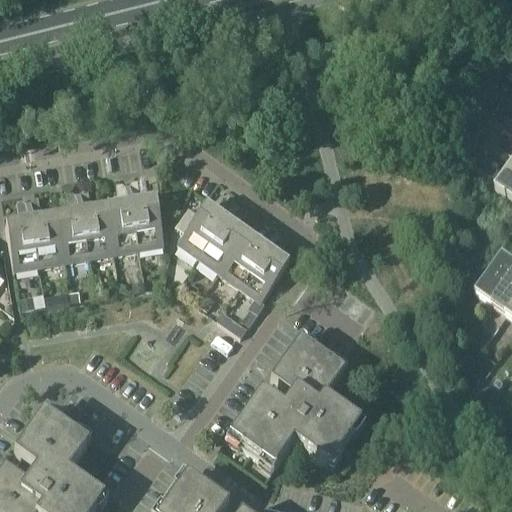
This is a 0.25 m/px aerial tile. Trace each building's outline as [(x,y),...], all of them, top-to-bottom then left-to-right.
[(498,195),(497,196),(511,206),(511,183),(509,181),(498,196),(498,195)] [(119,211),(104,214),(112,261),(163,252),(155,205),(140,208),(137,186),(131,187),(129,190),(131,204),(127,205),(124,191),(121,189),(115,190),(119,211)] [(69,220),(54,222),(62,269),(112,261),(104,214),(91,216),(87,194),(81,195),(79,199),(81,212),(77,213),(75,199),(71,197),(66,198),(69,220)] [(184,240),(177,250),(219,280),(247,241),(235,232),(247,214),(242,211),(239,212),(230,223),(227,220),(235,209),(234,205),(229,202),(217,220),(205,211),(198,221),(184,240)] [(20,228),(5,231),(13,278),(62,269),(54,222),(41,224),(38,203),(32,204),(29,207),(32,221),(27,221),(25,208),(22,205),(16,206),(20,228)] [(247,241),(219,280),(254,305),(248,313),(258,319),(265,309),(262,307),(273,291),(288,270),(276,262),(288,244),(284,240),(280,241),(272,252),(268,250),(276,238),(275,234),(271,231),(258,249),(247,241)] [(502,264),(478,299),(479,299),(493,309),(511,282),(511,271),(503,265),(503,264),(502,264)] [(511,282),(493,309),(508,319),(511,313),(511,282)] [(249,313),(240,324),(249,331),(257,319),(249,313)] [(222,318),(216,327),(239,343),(245,335),(222,318)] [(260,398),(229,442),(242,451),(239,454),(260,468),(262,465),(274,474),(292,449),(325,472),(333,460),(336,462),(351,442),(348,439),(356,427),(324,404),(344,376),(299,344),(273,381),(269,386),(278,392),(283,396),(274,408),(269,404),(260,398)] [(4,473),(0,478),(0,511),(92,511),(100,502),(67,479),(87,451),(42,419),(40,423),(38,426),(16,456),(13,461),(21,467),(26,471),(17,483),(12,479),(4,473)] [(186,483),(164,511),(227,511),(223,509),(186,483)]
